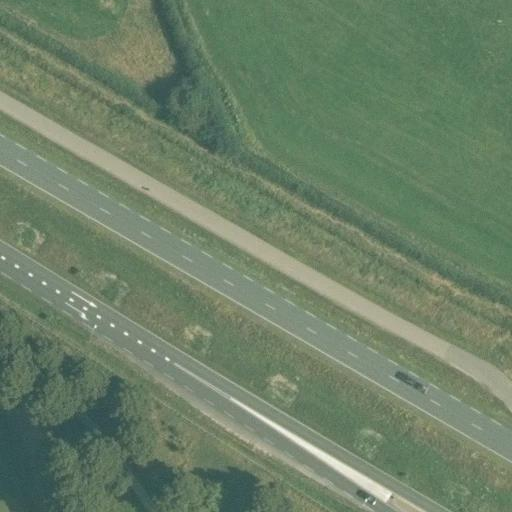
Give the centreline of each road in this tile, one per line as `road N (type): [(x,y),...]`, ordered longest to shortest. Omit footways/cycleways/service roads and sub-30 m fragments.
road 1 (primary): [(511,448),(0,150)]
road 2 (unclassified): [(511,395),(0,100)]
road 3 (primary): [(174,365),(435,511)]
road 4 (primary): [(174,365),(386,511)]
road 5 (track): [(147,511),(94,435),(0,360)]
road 6 (primary): [(0,257),(174,365)]
